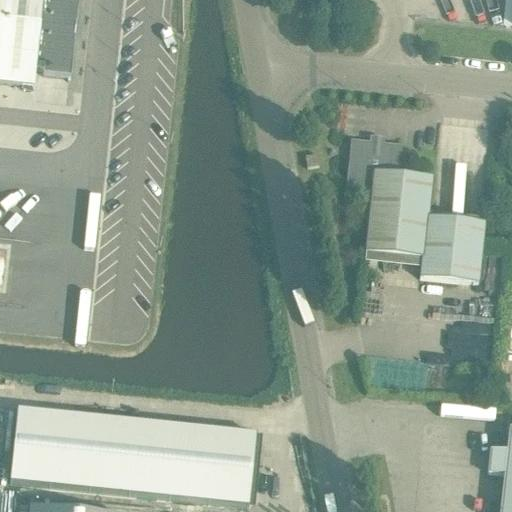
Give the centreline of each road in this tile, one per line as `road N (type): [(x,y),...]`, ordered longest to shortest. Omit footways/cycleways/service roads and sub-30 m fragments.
road 1 (unclassified): [(335,511),(256,63)]
road 2 (unclassified): [(511,90),(256,63)]
